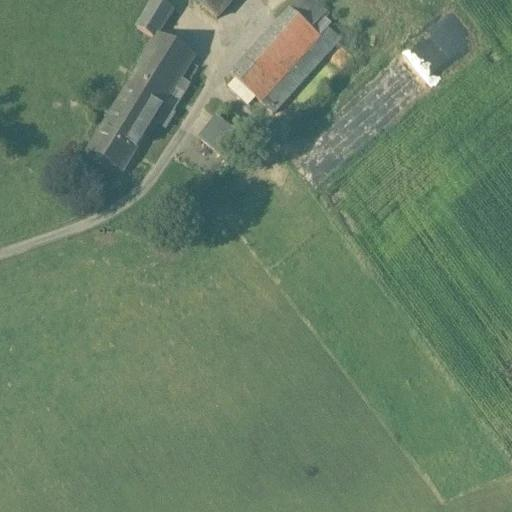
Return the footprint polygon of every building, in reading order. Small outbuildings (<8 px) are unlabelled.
[(235,0),(193,0),(217,21),(235,0)] [(311,0),(301,0),(231,77),(273,116),(340,41),(328,30),(331,26),(324,21),(329,16),(311,0)] [(173,13),(155,1),(137,30),(155,41),(158,37),(173,13)] [(155,41),(139,67),(141,68),(89,153),(122,173),(162,108),(172,114),(184,95),(183,94),(188,87),(180,82),(194,59),(158,37),(155,41)] [(200,142),(225,162),(242,139),(216,119),(200,142)]
